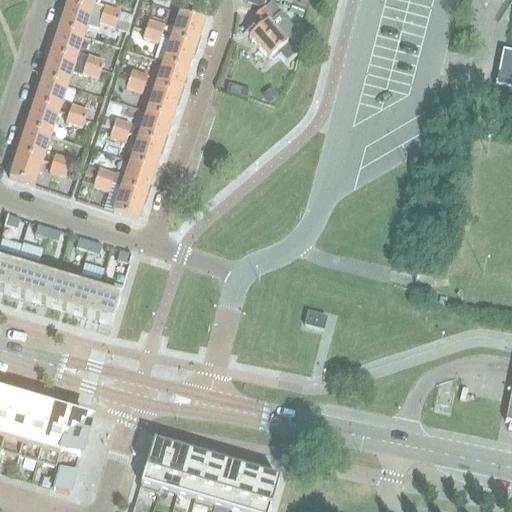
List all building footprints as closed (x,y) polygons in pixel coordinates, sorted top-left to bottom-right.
[(68,0),(66,6),(92,15),(96,0),(68,0)] [(83,39),(92,15),(66,6),(58,31),(83,39)] [(101,18),(117,23),(120,14),(104,9),(101,18)] [(272,18),(264,9),(254,17),(262,27),(249,39),(268,61),(286,45),(284,43),(291,37),(273,16),(272,18)] [(171,41),(196,49),(204,23),(179,15),(171,41)] [(114,31),(117,23),(101,18),(99,26),(114,31)] [(146,32),(161,38),(164,29),(149,24),(146,32)] [(75,64),(83,39),(58,31),(50,56),(75,64)] [(158,46),(161,38),(146,32),(143,41),(158,46)] [(187,74),(196,49),(171,41),(162,65),(187,74)] [(511,54),(503,53),(496,88),(511,91),(511,54)] [(67,89),(75,64),(50,56),(42,80),(67,89)] [(85,67),(101,73),(104,64),(88,59),(85,67)] [(179,98),(187,74),(162,65),(154,90),(179,98)] [(98,81),(101,73),(85,67),(82,76),(98,81)] [(130,82),(144,87),(147,78),(133,73),(130,82)] [(59,113),(67,89),(42,80),(34,105),(59,113)] [(142,96),(144,87),(130,82),(127,91),(142,96)] [(171,123),(179,98),(154,90),(146,115),(171,123)] [(51,138),(59,113),(34,105),(25,130),(51,138)] [(68,117),(84,122),(87,113),(71,108),(68,117)] [(163,148),(171,123),(146,115),(138,139),(163,148)] [(81,130),(84,122),(68,117),(66,125),(81,130)] [(114,131),(128,136),(131,127),(117,123),(114,131)] [(42,163),(51,138),(25,130),(17,154),(42,163)] [(125,145),(128,136),(114,131),(111,140),(125,145)] [(155,172),(163,148),(138,139),(129,164),(155,172)] [(34,188),(42,163),(17,154),(9,180),(34,188)] [(52,166),(68,171),(71,162),(55,157),(52,166)] [(146,197),(155,172),(129,164),(121,189),(146,197)] [(65,180),(68,171),(52,166),(49,174),(65,180)] [(97,181),(111,185),(114,176),(100,172),(97,181)] [(109,194),(111,185),(97,181),(94,190),(109,194)] [(138,223),(146,197),(121,189),(113,214),(138,223)] [(17,232),(20,222),(19,222),(16,220),(9,219),(8,218),(5,228),(17,232)] [(46,241),(47,237),(49,231),(41,229),(37,228),(34,238),(46,241)] [(57,244),(59,240),(60,235),(51,232),(49,231),(47,237),(46,241),(57,244)] [(87,254),(89,249),(90,244),(82,242),(78,241),(76,251),(87,254)] [(99,257),(100,252),(101,248),(92,245),(90,244),(89,249),(87,254),(99,257)] [(0,293),(7,296),(18,259),(0,253),(0,293)] [(129,266),(131,260),(132,256),(124,254),(120,253),(117,262),(129,266)] [(28,302),(39,265),(18,259),(7,296),(27,302),(28,302)] [(48,308),(59,272),(59,271),(39,265),(28,302),(48,308)] [(69,314),(80,278),(59,271),(59,272),(48,308),(69,314)] [(90,320),(101,284),(80,278),(69,314),(83,319),(90,320)] [(90,320),(111,327),(122,290),(101,284),(90,320)] [(323,332),(326,319),(309,314),(305,327),(323,332)] [(0,453),(15,405),(0,400),(0,453)] [(0,454),(18,460),(33,410),(15,405),(0,453),(0,454)] [(37,465),(51,416),(33,410),(18,460),(37,465)] [(55,471),(70,421),(51,416),(37,465),(55,471)] [(59,472),(74,477),(89,427),(70,421),(55,471),(59,472)] [(158,497),(159,492),(171,451),(152,446),(139,491),(158,497)] [(177,497),(189,456),(171,451),(159,492),(177,497)] [(194,503),(206,462),(189,456),(177,497),(194,503)] [(212,508),(224,467),(206,462),(194,503),(193,507),(208,511),(211,511),(212,508)] [(225,511),(230,511),(242,472),(224,467),(212,508),(225,511)] [(68,497),(74,477),(59,472),(53,492),(68,497)] [(249,511),(260,477),(242,472),(230,511),(249,511)] [(269,511),(278,483),(260,477),(249,511),(269,511)]
